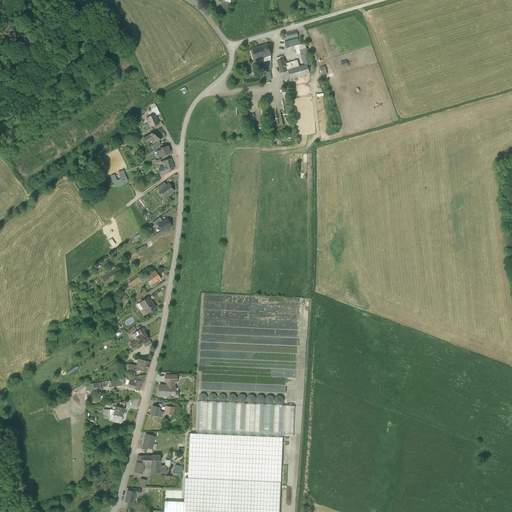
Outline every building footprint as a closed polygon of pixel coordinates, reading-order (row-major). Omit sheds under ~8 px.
[(219,10),(225,12),(228,3),(221,1),(219,10)] [(288,40),(297,38),(298,38),(297,31),(286,34),(288,40)] [(295,46),(299,45),(297,38),(288,40),(283,42),(285,49),(295,46)] [(304,43),(299,45),(301,54),(302,54),(307,52),(304,43)] [(254,59),(256,59),(271,54),(268,45),(253,50),(251,51),(254,59)] [(307,65),(311,65),(307,52),(302,54),(301,54),(305,66),(307,65)] [(271,60),(271,54),(256,59),(257,64),(271,60)] [(285,64),(283,59),(278,61),(281,73),(287,71),(285,64)] [(271,60),(257,64),(259,69),(271,64),(271,60)] [(288,71),(299,68),(297,60),(285,64),(287,71),(288,71)] [(288,71),(290,79),(310,74),(307,65),(305,66),(299,68),(288,71)] [(287,71),(281,73),(284,81),(290,79),(288,71),(287,71)] [(155,114),(155,116),(160,114),(157,107),(156,107),(150,110),(151,110),(153,115),(155,114)] [(148,123),(150,127),(159,124),(155,116),(155,114),(153,115),(146,118),(148,123)] [(151,134),(147,136),(150,141),(153,139),(157,142),(158,141),(162,137),(155,132),(153,135),(151,134)] [(157,152),(158,157),(170,153),(168,146),(161,149),(162,150),(156,152),(157,152)] [(167,167),(168,170),(169,170),(174,169),(171,159),(162,162),(164,166),(160,167),(160,169),(167,167)] [(120,179),(117,180),(114,174),(111,176),(116,187),(122,184),(127,181),(125,177),(121,178),(120,179)] [(164,197),(165,198),(166,196),(168,197),(169,195),(170,194),(173,191),(171,188),(171,187),(169,184),(166,186),(159,191),(162,194),(165,197),(164,197)] [(153,223),(154,226),(158,224),(163,221),(160,217),(153,223)] [(158,224),(161,231),(171,227),(167,219),(163,221),(158,224)] [(160,251),(160,253),(169,249),(164,238),(152,243),(156,252),(160,251)] [(102,278),(104,281),(118,272),(116,268),(108,274),(102,278)] [(152,284),(156,281),(160,278),(155,271),(147,277),(150,280),(152,284)] [(129,283),(130,286),(140,279),(138,277),(129,283)] [(144,308),(148,313),(155,308),(148,297),(140,303),(143,308),(144,308)] [(135,333),(138,339),(136,341),(130,344),(133,349),(144,342),(149,338),(143,328),(135,333)] [(138,370),(146,372),(148,362),(138,359),(136,367),(134,366),(133,370),(137,371),(138,370)] [(78,368),(77,365),(67,373),(68,375),(78,368)] [(127,387),(139,390),(142,382),(137,380),(136,383),(134,383),(134,384),(129,382),(127,387)] [(170,398),(170,399),(171,399),(171,398),(172,398),(173,398),(173,397),(173,392),(175,392),(175,386),(174,386),(174,382),(167,382),(167,386),(161,386),(160,390),(159,390),(159,396),(164,396),(164,395),(168,396),(168,398),(169,398),(170,398)] [(86,386),(83,383),(74,389),(77,393),(86,386)] [(196,432),(293,436),(295,406),(197,402),(196,432)] [(150,415),(158,417),(159,411),(160,408),(152,406),(150,415)] [(165,414),(173,415),(174,407),(169,407),(166,406),(165,412),(165,414)] [(112,422),(120,424),(122,417),(124,409),(119,407),(115,407),(114,411),(114,415),(113,415),(112,422)] [(190,433),(188,478),(281,482),(283,437),(190,433)] [(148,448),(152,449),(153,444),(152,443),(154,436),(146,434),(142,446),(148,448)] [(165,466),(159,466),(160,461),(160,455),(152,455),(152,456),(151,464),(151,473),(159,473),(166,474),(166,467),(166,466),(165,466)] [(134,472),(142,474),(144,464),(151,464),(152,456),(138,456),(136,462),(134,472)] [(279,511),(281,482),(188,478),(185,478),(184,502),(164,501),(164,511),(163,511),(279,511)] [(128,502),(133,504),(133,503),(136,494),(140,494),(141,490),(133,489),(132,492),(127,491),(125,502),(128,502)]
